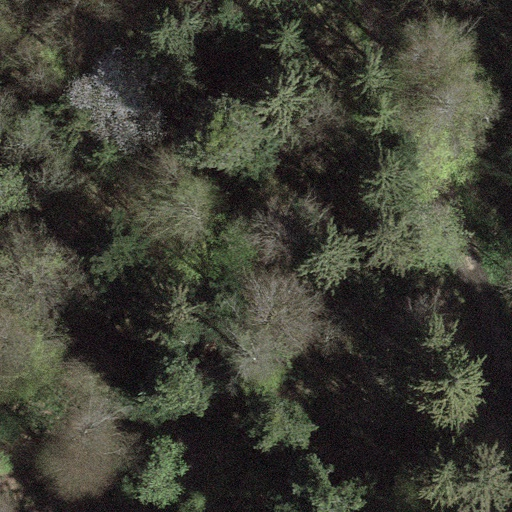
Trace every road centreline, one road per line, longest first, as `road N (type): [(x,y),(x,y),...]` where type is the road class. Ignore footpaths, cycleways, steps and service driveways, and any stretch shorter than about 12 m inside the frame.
road 1 (track): [(511,356),(384,0)]
road 2 (track): [(398,511),(511,390)]
